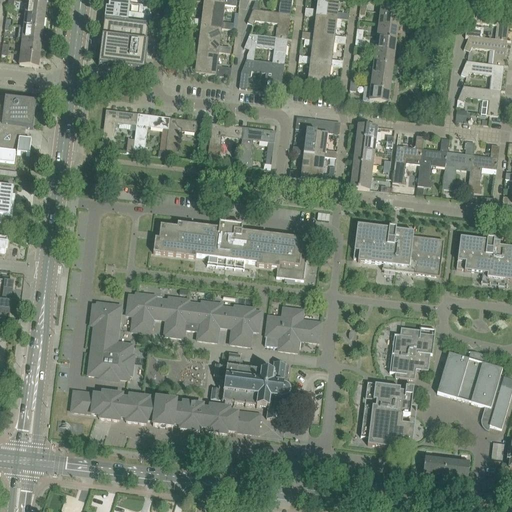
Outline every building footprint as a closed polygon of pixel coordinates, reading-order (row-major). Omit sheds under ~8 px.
[(225,0),(213,0),(213,5),(224,6),(224,7),(236,8),(237,2),(225,0)] [(281,0),(279,14),(290,16),(292,0),(250,0),(256,2),(257,2),(257,0),(281,0)] [(326,20),(328,0),(317,0),(316,12),(305,10),(304,17),(315,18),(326,20)] [(337,14),(339,0),(328,0),(326,20),(336,21),(348,22),(349,15),(337,14)] [(106,8),(104,21),(148,26),(150,26),(153,4),(147,3),(146,3),(145,7),(139,6),(138,15),(129,14),(130,5),(109,2),(108,9),(106,8)] [(382,2),(380,14),(399,17),(401,4),(382,2)] [(25,16),(44,18),(46,6),(27,3),(25,16)] [(200,27),(210,29),(213,5),(203,4),(201,21),(190,20),(189,27),(200,28),(200,27)] [(221,30),(221,31),(233,32),(234,26),(222,24),(224,7),(224,6),(213,5),(210,29),(221,30)] [(278,24),(276,40),(287,41),(290,16),(279,14),(259,12),(253,11),(247,25),(253,27),(256,21),(257,21),(278,24)] [(467,27),(465,40),(468,40),(469,38),(482,39),(483,28),(474,27),(474,26),(475,22),(476,23),(498,26),(496,41),(507,42),(510,18),(510,17),(472,13),(470,17),(467,27)] [(378,26),(397,29),(399,17),(380,14),(378,26)] [(24,28),(43,31),(44,18),(25,16),(24,28)] [(302,34),(301,41),(304,41),(313,42),(323,43),(326,20),(315,18),(313,35),(302,34)] [(323,43),(333,45),(334,44),(345,46),(346,39),(334,38),(336,21),(326,20),(323,43)] [(102,41),(98,67),(119,70),(120,70),(144,73),(148,44),(146,44),(148,26),(104,21),(102,35),(102,38),(102,39),(102,41)] [(396,42),(397,29),(378,26),(377,39),(396,42)] [(207,53),(210,29),(200,27),(200,28),(198,45),(183,43),(183,50),(197,52),(197,51),(207,53)] [(18,28),(17,41),(22,41),(41,44),(43,31),(24,28),(18,28)] [(218,54),(230,56),(231,49),(219,48),(221,31),(221,30),(210,29),(207,53),(218,54)] [(275,49),(273,65),(284,66),(287,41),(276,40),(249,36),(244,50),(250,53),(253,46),(254,46),(275,49)] [(181,39),(173,38),(171,50),(180,51),(181,39)] [(493,66),(504,68),(507,43),(507,42),(496,41),(482,39),(469,38),(468,40),(463,51),(463,52),(469,54),(470,54),(472,48),(473,48),(495,51),(493,66)] [(375,52),(394,54),(396,42),(377,39),(375,52)] [(21,53),(40,56),(41,44),(22,41),(21,53)] [(299,58),(298,64),(310,66),(320,68),(323,43),(313,42),(304,41),(304,46),(312,47),(310,59),(299,58)] [(320,68),(330,69),(330,68),(342,70),(343,63),(331,62),(333,45),(323,43),(320,68)] [(184,71),(183,74),(204,77),(207,53),(197,51),(197,52),(195,69),(184,68),(184,71)] [(393,67),(394,54),(375,52),(374,64),(393,67)] [(19,66),(38,69),(40,56),(21,53),(19,66)] [(231,70),(217,68),(218,54),(207,53),(204,77),(207,77),(213,78),(230,80),(231,70)] [(240,81),(239,90),(247,91),(248,80),(251,80),(252,72),(271,74),(269,94),(280,96),(284,66),(273,65),(246,61),(241,75),(240,81)] [(490,92),(501,93),(504,68),(493,66),(466,63),(460,77),(467,79),(469,73),(470,73),(492,76),(490,91),(490,92)] [(372,77),(391,79),(393,67),(374,64),(372,77)] [(320,68),(310,66),(308,83),(296,82),(295,88),(317,91),(320,68)] [(320,68),(317,91),(339,94),(340,87),(328,85),(330,69),(320,68)] [(372,77),(370,89),(390,92),(391,79),(372,77)] [(362,101),(369,102),(388,104),(390,92),(370,89),(364,88),(362,101)] [(490,91),(463,88),(457,102),(456,109),(461,110),(462,104),(465,97),(466,98),(488,100),(486,117),(490,118),(498,118),(501,93),(490,92),(490,91)] [(0,162),(14,164),(15,154),(17,155),(29,157),(31,141),(24,140),(26,130),(33,130),(36,104),(5,100),(3,112),(0,111),(0,162)] [(466,123),(467,112),(457,111),(456,122),(466,123)] [(106,112),(101,152),(115,153),(116,146),(113,145),(116,125),(131,127),(133,115),(106,112)] [(134,141),(132,155),(146,157),(147,150),(145,149),(148,129),(168,131),(169,120),(137,116),(136,127),(134,141)] [(308,120),(296,119),(295,127),(308,129),(308,120)] [(165,153),(164,160),(178,161),(179,154),(177,153),(179,133),(195,135),(196,123),(169,120),(168,131),(165,153)] [(333,123),(332,136),(339,137),(340,124),(333,123)] [(210,137),(206,165),(220,167),(221,159),(219,159),(221,138),(236,140),(238,129),(211,125),(210,137)] [(356,139),(375,142),(377,129),(358,127),(356,139)] [(239,163),(238,169),(252,171),(253,163),(250,163),(253,142),(268,144),(270,133),(243,129),(242,141),(239,163)] [(313,133),(307,132),(306,132),(304,150),(293,148),(292,155),(303,156),(313,158),(316,133),(313,133)] [(327,135),(326,135),(319,134),(316,133),(313,158),(324,159),(336,161),(336,154),(325,153),(327,135)] [(421,151),(422,151),(424,139),(416,138),(415,150),(396,148),(393,172),(392,185),(405,187),(406,179),(404,179),(406,161),(420,163),(421,151)] [(355,151),(374,154),(375,142),(356,139),(355,151)] [(128,140),(126,155),(132,155),(134,141),(128,140)] [(440,153),(422,151),(421,151),(420,163),(417,188),(431,190),(431,182),(429,182),(431,164),(445,166),(447,154),(449,142),(441,141),(440,153)] [(465,156),(447,154),(445,166),(442,191),(456,193),(457,185),(454,185),(456,172),(470,174),(472,157),(474,145),(466,144),(465,156)] [(490,160),(472,157),(470,174),(467,195),(481,196),(482,189),(479,188),(482,170),(496,172),(499,148),(491,147),(490,160)] [(353,164),(372,167),(374,154),(355,151),(353,164)] [(301,174),(290,172),(289,179),(310,182),(313,158),(303,156),(301,174)] [(264,166),(263,172),(268,173),(270,173),(271,167),(272,159),(266,158),(265,166),(264,166)] [(324,159),(313,158),(310,182),(333,184),(334,178),(328,177),(322,176),(324,159)] [(352,177),(371,179),(372,167),(353,164),(352,177)] [(350,190),(369,192),(371,179),(352,177),(350,190)] [(0,223),(0,224),(1,216),(10,217),(10,216),(12,217),(13,207),(11,207),(11,202),(12,196),(13,188),(0,186),(0,223)] [(208,260),(245,264),(257,266),(256,268),(277,270),(276,279),(303,283),(308,245),(303,245),(303,241),(242,233),(242,227),(219,224),(218,230),(177,225),(177,229),(160,227),(159,240),(155,240),(153,255),(196,260),(196,258),(208,260)] [(388,230),(357,226),(353,260),(358,261),(358,263),(382,266),(382,272),(439,279),(444,242),(412,239),(408,238),(408,236),(399,235),(399,237),(395,237),(396,229),(389,228),(388,230)] [(0,253),(4,254),(4,253),(5,253),(6,248),(7,248),(8,241),(7,241),(7,240),(0,238),(0,253)] [(460,239),(456,271),(464,272),(464,273),(487,275),(486,280),(511,282),(511,249),(493,247),(494,240),(487,240),(487,242),(460,239)] [(384,285),(392,287),(394,279),(385,277),(384,285)] [(0,313),(9,314),(14,283),(0,281),(0,313)] [(129,297),(126,317),(133,318),(131,332),(151,334),(153,321),(166,322),(164,336),(184,338),(185,332),(198,333),(197,340),(217,342),(219,329),(232,330),(230,344),(250,346),(252,333),(258,334),(261,314),(254,313),(254,310),(235,308),(234,311),(221,309),(222,306),(202,304),(201,306),(188,305),(189,302),(169,300),(168,302),(155,301),(156,298),(136,296),(135,298),(129,297)] [(94,327),(88,377),(100,379),(100,378),(118,380),(118,381),(128,382),(129,377),(132,378),(132,370),(132,365),(133,365),(134,358),(131,357),(133,347),(118,345),(122,311),(93,307),(90,327),(94,327)] [(268,318),(264,348),(278,350),(298,352),(299,343),(316,345),(319,325),(302,323),(303,313),(283,310),(282,320),(268,318)] [(391,356),(394,356),(391,374),(389,373),(389,374),(395,375),(395,379),(414,382),(416,371),(421,372),(428,373),(430,356),(432,356),(435,337),(420,335),(421,330),(420,330),(420,332),(401,330),(400,337),(394,336),(394,337),(396,337),(394,355),(392,355),(391,356)] [(471,354),(468,354),(470,354),(468,361),(448,355),(437,395),(485,409),(481,421),(481,422),(481,423),(481,424),(481,425),(481,426),(482,427),(482,428),(483,429),(484,430),(485,431),(485,432),(487,432),(488,433),(489,432),(488,432),(490,428),(501,431),(511,394),(511,381),(500,378),(502,371),(482,365),(484,358),(486,359),(484,358),(482,356),(480,355),(478,355),(475,354),(473,354),(471,354)] [(210,402),(225,403),(268,409),(266,420),(278,422),(283,422),(284,415),(282,415),(284,402),(286,402),(288,401),(290,399),(291,398),(292,397),(292,396),(293,395),(293,394),(293,393),(293,392),(292,391),(292,390),(292,389),(291,388),(291,387),(290,386),(289,385),(288,385),(287,384),(289,367),(286,366),(274,365),(273,371),(231,366),(231,364),(237,365),(238,357),(229,355),(227,369),(215,367),(213,380),(224,381),(224,388),(218,387),(218,391),(211,391),(210,402)] [(372,407),(367,447),(406,451),(407,445),(412,445),(414,426),(402,425),(403,416),(410,417),(414,389),(406,388),(405,393),(400,392),(400,389),(375,386),(373,401),(376,402),(375,408),(372,407)] [(72,403),(71,413),(99,417),(99,420),(106,421),(112,421),(112,422),(119,423),(120,420),(126,420),(126,424),(133,425),(133,424),(139,425),(146,426),(146,423),(153,424),(153,426),(153,427),(155,427),(158,428),(160,428),(165,429),(167,429),(171,429),(173,430),(173,428),(173,426),(180,427),(180,430),(187,431),(192,431),(192,432),(200,433),(200,430),(207,430),(206,434),(214,435),(214,434),(219,435),(226,436),(227,433),(256,437),(257,429),(258,429),(260,417),(229,413),(230,410),(228,410),(224,409),(222,409),(217,409),(217,408),(210,407),(209,411),(202,410),(203,406),(196,405),(196,406),(190,405),(183,404),(183,405),(176,404),(176,403),(169,402),(169,403),(163,402),(163,401),(156,400),(156,404),(149,403),(149,400),(142,399),(136,399),(137,398),(129,397),(129,401),(122,400),(122,396),(115,395),(115,396),(110,395),(102,394),(102,397),(74,394),(72,403)] [(493,445),(491,461),(496,462),(502,462),(504,446),(493,445)] [(470,464),(425,458),(422,478),(467,483),(470,464)]
